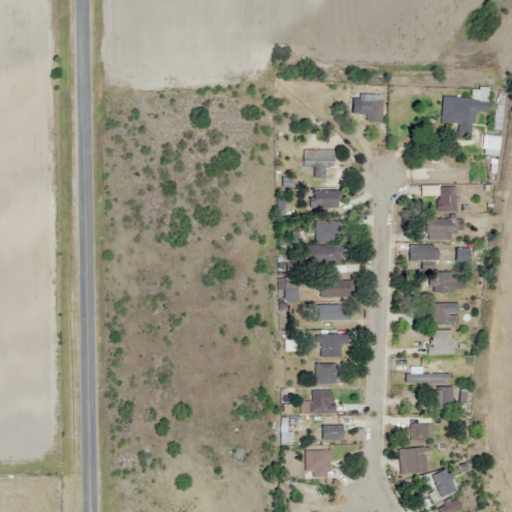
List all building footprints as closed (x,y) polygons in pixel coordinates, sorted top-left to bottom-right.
[(471,111),(486,112),(487,88),(470,88),(470,98),(441,96),(439,129),(470,130),(471,111)] [(381,122),(381,98),(356,98),(356,114),(364,114),(364,122),(381,122)] [(323,179),(323,167),(332,167),(332,155),(299,155),(299,165),(312,165),(312,179),(323,179)] [(412,167),(412,179),(464,181),(465,169),(412,167)] [(435,187),(435,212),(454,212),(454,187),(435,187)] [(338,191),(307,191),(307,207),(338,207),(338,191)] [(449,240),(449,234),(461,234),(461,218),(424,218),(424,240),(449,240)] [(313,241),(336,241),(336,221),(313,221),(313,241)] [(340,245),(316,246),(316,265),(341,264),(340,245)] [(431,260),(461,261),(461,247),(408,245),(407,260),(424,261),(424,269),(431,269),(431,260)] [(463,271),(427,271),(427,291),(463,291),(463,271)] [(347,297),(347,280),(317,280),(317,297),(347,297)] [(455,324),(455,303),(428,303),(428,324),(455,324)] [(315,319),(339,319),(339,305),(315,305),(315,319)] [(450,354),(450,330),(427,330),(427,354),(450,354)] [(342,334),(316,334),(316,357),(342,357),(342,334)] [(334,383),(334,364),(312,364),(312,383),(334,383)] [(453,406),(453,387),(430,387),(430,406),(453,406)] [(332,414),(332,390),(309,390),(309,414),(332,414)] [(318,441),(340,441),(340,425),(318,425),(318,441)] [(424,442),(424,425),(403,425),(403,442),(424,442)] [(424,473),(424,448),(403,448),(403,473),(424,473)] [(304,450),(304,477),(327,477),(327,450),(304,450)] [(424,497),(436,507),(454,484),(436,469),(426,482),(432,487),(424,497)] [(452,511),(460,509),(457,500),(441,506),(442,511),(452,511)]
